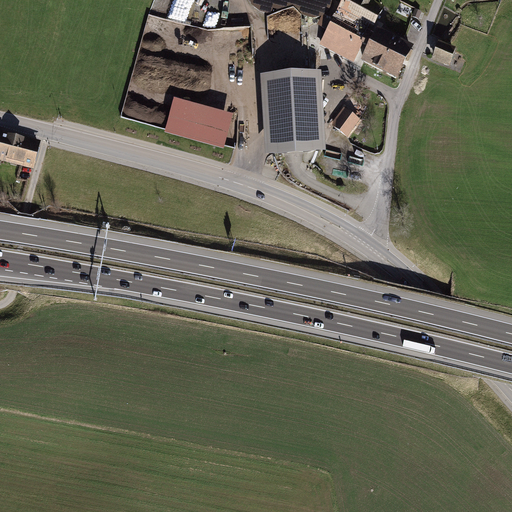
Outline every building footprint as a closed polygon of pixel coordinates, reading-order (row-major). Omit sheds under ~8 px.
[(361,0),(348,0),(322,48),(399,89),(417,56),(376,33),(387,13),(361,0)] [(458,54),(441,47),(433,66),(450,73),(458,54)] [(323,84),(264,86),(267,163),(326,160),(323,84)] [(235,124),(175,108),(167,139),(226,155),(235,124)] [(346,113),(334,129),(348,139),(360,123),(346,113)] [(38,145),(0,134),(0,156),(32,166),(38,145)]
